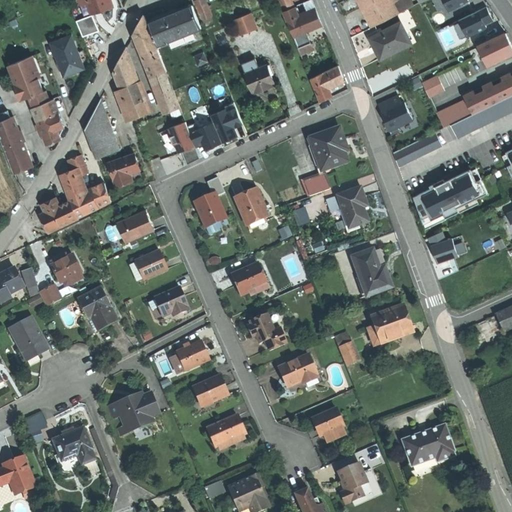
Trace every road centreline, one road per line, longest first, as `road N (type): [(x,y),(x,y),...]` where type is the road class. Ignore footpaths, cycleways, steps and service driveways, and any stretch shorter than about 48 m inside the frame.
road 1 (residential): [(362,97),(179,179),(169,202),(268,430),(293,461)]
road 2 (residential): [(0,246),(74,131),(141,0)]
road 3 (tertiary): [(362,97),(443,329)]
road 4 (residential): [(0,420),(84,379),(133,499)]
road 5 (tertiary): [(443,329),(508,511)]
